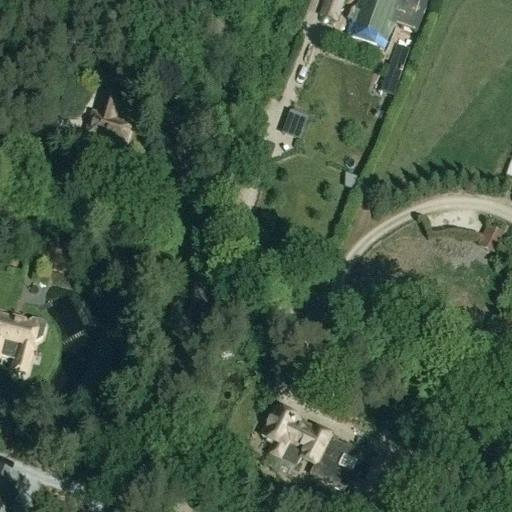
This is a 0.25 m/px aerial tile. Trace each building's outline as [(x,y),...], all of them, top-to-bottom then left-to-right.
[(323,0),(318,17),(336,24),(344,0),(323,0)] [(403,0),(358,0),(345,38),(385,52),(403,0)] [(62,41),(78,66),(93,57),(76,31),(62,41)] [(386,62),(381,77),(393,82),(399,66),(386,62)] [(106,141),(124,146),(129,130),(112,126),(122,94),(105,89),(96,115),(92,114),(84,139),(105,145),(106,141)] [(300,100),(291,122),(310,130),(319,108),(300,100)] [(487,227),(477,247),(494,256),(504,235),(487,227)] [(0,316),(0,358),(0,359),(1,357),(17,361),(16,364),(28,367),(34,341),(37,342),(40,340),(43,327),(42,324),(32,321),(29,323),(28,327),(21,325),(22,322),(0,316)] [(329,441),(331,438),(276,412),(263,440),(275,446),(270,457),(296,470),(301,459),(315,465),(309,477),(342,494),(345,489),(357,495),(354,501),(375,511),(396,470),(376,460),(374,464),(329,441)] [(9,511),(22,483),(0,473),(0,511),(9,511)]
